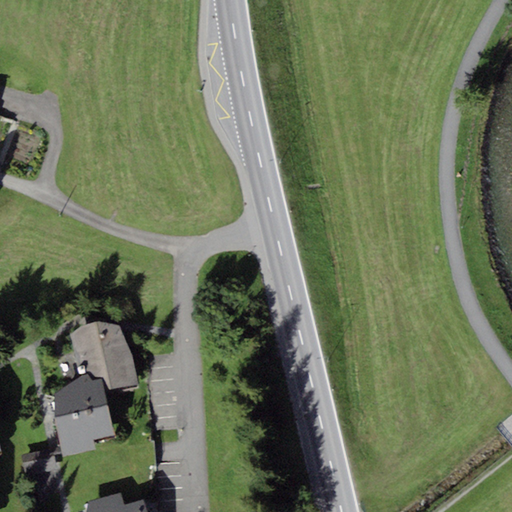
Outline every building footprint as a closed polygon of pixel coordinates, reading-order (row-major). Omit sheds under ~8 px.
[(71,338),(76,357),(79,377),(82,375),(87,375),(92,381),(101,380),(104,391),(137,385),(133,360),(128,347),(119,327),(99,323),(82,327),(71,334),(71,338)] [(93,441),(115,435),(107,404),(104,391),(101,380),(92,381),(87,375),(82,375),(79,377),(55,396),(53,418),(61,449),(63,458),(96,450),(93,441)] [(38,452),(22,457),(27,472),(43,467),(38,452)] [(86,511),(103,511),(124,506),(120,494),(87,503),(86,511)] [(147,511),(144,501),(124,506),(103,511),(147,511)]
